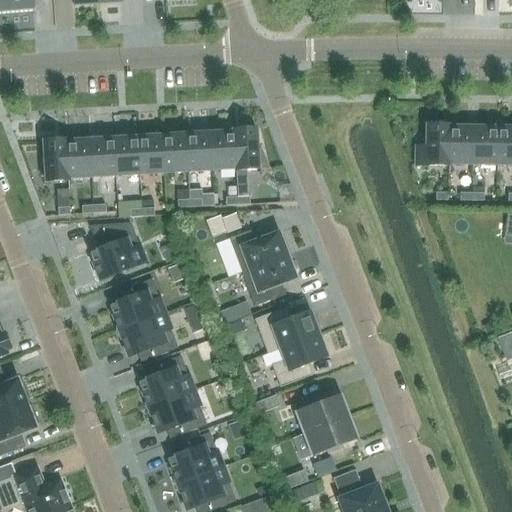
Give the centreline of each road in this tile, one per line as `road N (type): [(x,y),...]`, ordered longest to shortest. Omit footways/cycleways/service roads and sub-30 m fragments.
road 1 (residential): [(260,53),(431,511)]
road 2 (residential): [(0,211),(111,511)]
road 3 (unclassified): [(511,50),(260,53)]
road 4 (unclassified): [(248,53),(0,68)]
